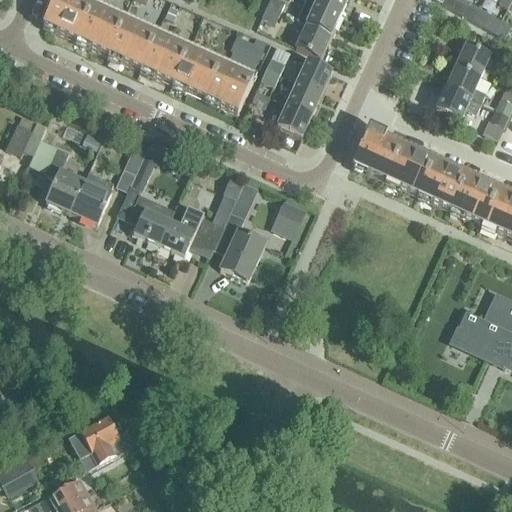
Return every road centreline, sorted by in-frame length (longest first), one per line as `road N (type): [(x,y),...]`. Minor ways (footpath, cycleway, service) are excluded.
road 1 (residential): [(6,49),(316,190),(402,0)]
road 2 (tertiary): [(297,373),(0,237)]
road 3 (tertiary): [(511,472),(297,373)]
road 4 (residential): [(234,511),(297,373)]
